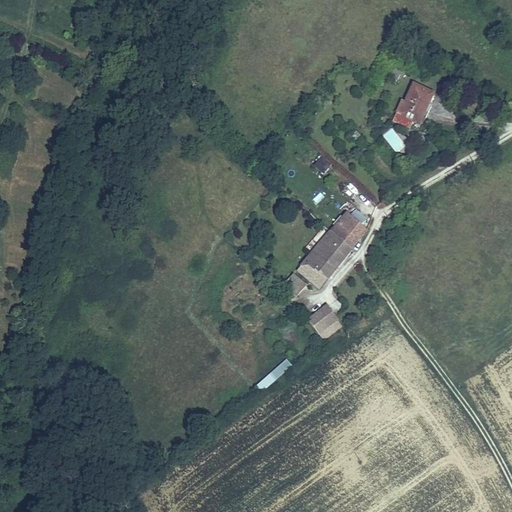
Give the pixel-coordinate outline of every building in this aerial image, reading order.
[(403,71),(391,66),(384,78),(397,84),(403,71)] [(396,120),(436,94),(416,86),(407,103),(402,103),(395,118),(396,120)] [(423,123),(436,94),(396,120),(413,127),(418,122),(423,123)] [(383,136),(397,151),(405,144),(390,129),(383,136)] [(314,165),(324,174),(332,165),(321,157),(314,165)] [(346,182),(340,192),(350,198),(356,188),(346,182)] [(365,235),(372,226),(354,208),(344,217),(365,235)] [(344,217),(328,235),(349,255),(365,235),(344,217)] [(349,255),(328,235),(304,263),(324,281),(349,255)] [(324,281),(304,263),(297,271),(316,289),(324,281)] [(306,286),(295,278),(286,287),(296,296),(306,286)] [(325,310),(311,325),(328,341),(343,327),(325,310)] [(264,392),(293,365),(287,359),(257,385),(264,392)]
